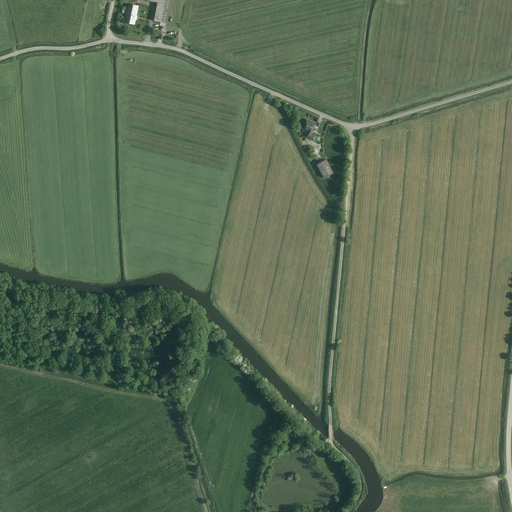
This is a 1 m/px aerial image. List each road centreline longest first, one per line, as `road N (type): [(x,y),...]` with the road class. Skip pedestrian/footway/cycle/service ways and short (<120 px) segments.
road 1 (unclassified): [(511,81),(352,127),(157,45),(102,41),(0,59)]
road 2 (track): [(346,511),(360,487),(335,450),(328,390),(352,127)]
road 3 (track): [(0,365),(168,404),(204,511)]
